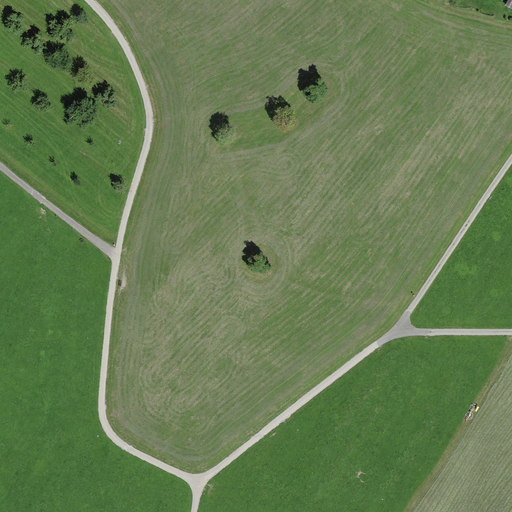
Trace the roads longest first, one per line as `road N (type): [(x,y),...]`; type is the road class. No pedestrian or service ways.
road 1 (track): [(89,0),(118,33),(148,104),(149,137),(118,257),(103,416),(118,442),(201,484)]
road 2 (track): [(194,511),(201,484),(397,332)]
road 3 (track): [(511,160),(397,332)]
road 4 (track): [(0,166),(118,257)]
